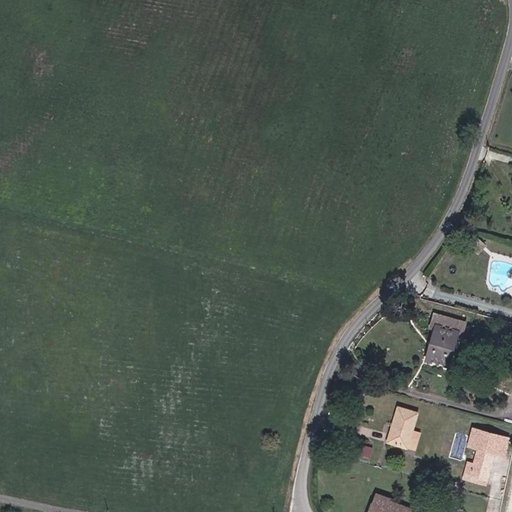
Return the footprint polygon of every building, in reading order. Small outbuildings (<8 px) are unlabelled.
[(485,238),(488,239),(489,234),(479,232),(477,243),(483,245),(485,238)] [(428,361),(435,363),(447,367),(457,331),(462,333),(465,322),(434,314),(431,324),(438,326),(433,345),(428,361)] [(420,413),(401,408),(392,446),(411,450),(420,413)] [(488,484),(494,452),(495,450),(488,449),(488,446),(483,445),(482,448),(478,447),(475,464),(468,463),(466,478),(468,479),(472,475),(471,480),(488,484)] [(449,480),(448,487),(455,489),(457,481),(449,480)] [(361,511),(420,511),(409,507),(400,503),(403,497),(372,484),(361,511)]
